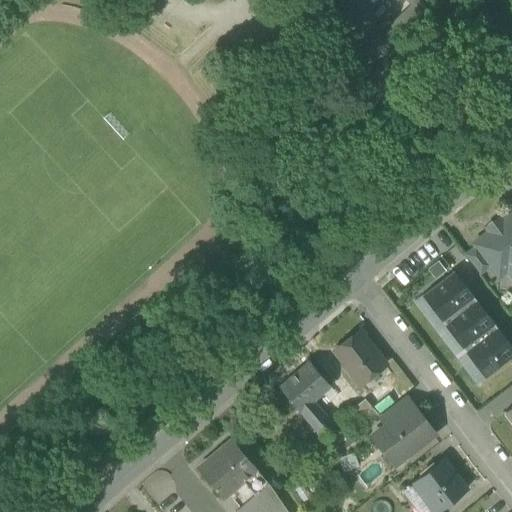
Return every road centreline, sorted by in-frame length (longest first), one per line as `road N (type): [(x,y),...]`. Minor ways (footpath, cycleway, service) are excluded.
road 1 (residential): [(353,279),(82,511)]
road 2 (residential): [(353,279),(511,483)]
road 3 (residential): [(511,142),(353,279)]
